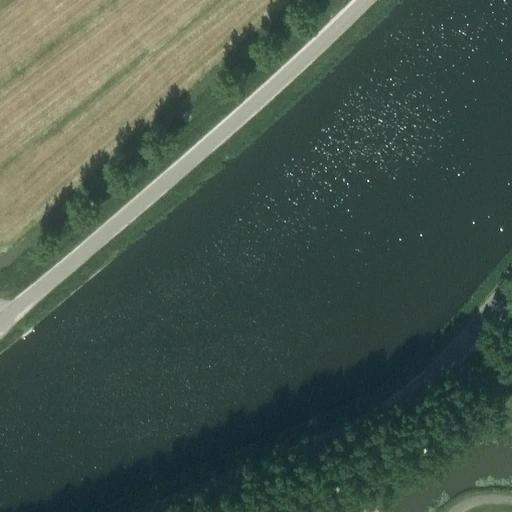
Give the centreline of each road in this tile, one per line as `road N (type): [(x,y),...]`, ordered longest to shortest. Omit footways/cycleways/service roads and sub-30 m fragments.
road 1 (unclassified): [(0,321),(365,0)]
road 2 (unclassified): [(152,511),(408,402),(511,295)]
